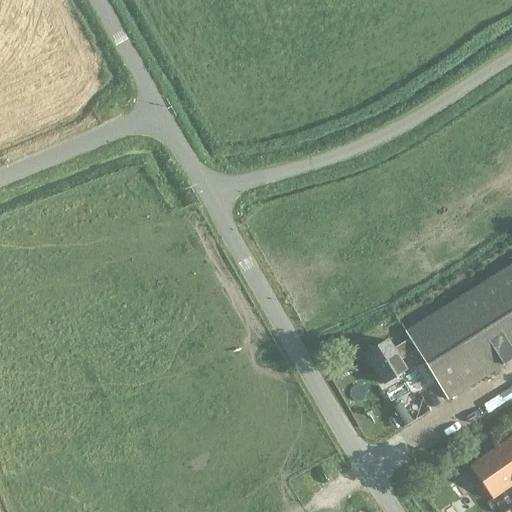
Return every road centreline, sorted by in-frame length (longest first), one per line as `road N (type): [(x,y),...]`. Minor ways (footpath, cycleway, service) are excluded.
road 1 (unclassified): [(394,511),(208,197)]
road 2 (unclassified): [(208,197),(383,136),(511,58)]
road 3 (tertiary): [(0,177),(159,113)]
road 4 (track): [(511,382),(367,471)]
road 5 (tertiary): [(159,113),(97,0)]
